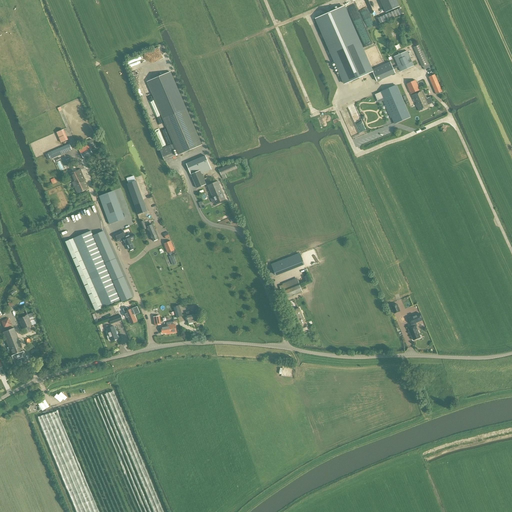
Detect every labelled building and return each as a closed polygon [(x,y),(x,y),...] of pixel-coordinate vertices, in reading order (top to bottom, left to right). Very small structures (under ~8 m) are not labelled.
[(379,0),(385,13),(398,7),(399,7),(396,0),(379,0)] [(345,84),(372,72),(343,6),(316,18),(345,84)] [(428,64),(423,51),(422,51),(419,45),(414,47),(422,67),(428,64)] [(414,66),(407,51),(394,57),(400,72),(414,66)] [(377,81),(395,73),(390,62),(372,70),(377,81)] [(201,145),(186,109),(170,72),(147,82),(163,118),(179,155),(201,145)] [(435,74),(429,77),(436,94),(442,92),(435,74)] [(416,80),(406,84),(411,94),(420,90),(416,80)] [(380,92),(375,95),(377,101),(383,98),(384,98),(385,100),(388,109),(395,124),(410,117),(402,98),(396,85),(381,92),(380,92)] [(423,90),(411,95),(419,111),(430,106),(429,105),(433,103),(430,97),(427,98),(423,90)] [(92,153),(87,142),(77,147),(83,158),(92,153)] [(54,158),(72,150),(69,144),(51,152),(47,153),(48,154),(50,159),(54,158)] [(211,170),(205,156),(186,164),(190,172),(191,174),(200,170),(202,174),(211,170)] [(223,179),(224,179),(226,178),(225,174),(237,169),(234,163),(219,169),(223,179)] [(69,174),(73,184),(84,179),(80,169),(69,174)] [(197,188),(206,184),(200,170),(191,174),(197,188)] [(78,194),(89,189),(84,179),(73,184),(78,194)] [(135,181),(127,184),(138,214),(146,211),(135,181)] [(207,185),(213,198),(211,199),(213,203),(215,202),(215,204),(225,200),(218,181),(207,185)] [(123,219),(112,191),(99,196),(109,224),(123,219)] [(152,225),(147,227),(153,241),(158,239),(155,232),(152,225)] [(93,236),(91,231),(65,242),(95,311),(121,300),(122,302),(132,297),(107,240),(103,231),(93,236)] [(134,239),(132,233),(126,236),(123,231),(113,235),(116,242),(124,238),(129,251),(134,248),(130,240),(134,239)] [(164,243),(168,253),(169,253),(173,251),(174,250),(171,241),(164,243)] [(274,264),(271,265),(273,269),(275,275),(285,271),(281,261),(274,264)] [(285,299),(301,293),(302,292),(297,279),(280,286),(285,299)] [(394,314),(400,311),(397,304),(391,307),(394,314)] [(22,329),(29,326),(32,325),(36,323),(30,306),(25,308),(24,305),(19,307),(14,309),(17,317),(22,329)] [(177,317),(182,316),(179,305),(174,307),(177,317)] [(140,313),(137,306),(128,310),(127,307),(123,309),(127,318),(128,317),(131,324),(137,321),(135,315),(140,313)] [(300,308),(290,311),(299,333),(308,330),(300,308)] [(186,312),(187,316),(189,323),(200,321),(198,314),(196,314),(195,311),(191,312),(191,311),(186,312)] [(412,325),(413,327),(416,326),(417,326),(416,323),(422,320),(419,313),(409,318),(411,325),(412,325)] [(122,320),(120,315),(109,319),(111,324),(122,320)] [(1,321),(3,328),(11,325),(8,318),(1,321)] [(162,333),(166,332),(167,334),(176,332),(175,323),(173,324),(173,321),(167,322),(167,325),(161,326),(162,333)] [(107,328),(109,334),(108,335),(107,336),(108,337),(109,340),(109,341),(110,341),(111,340),(111,341),(118,338),(114,326),(107,328)] [(409,329),(413,340),(421,337),(416,326),(413,327),(409,329)] [(23,351),(13,328),(2,332),(11,354),(11,355),(23,351)] [(27,360),(23,351),(11,355),(11,354),(5,356),(6,359),(11,357),(15,365),(27,360)]
